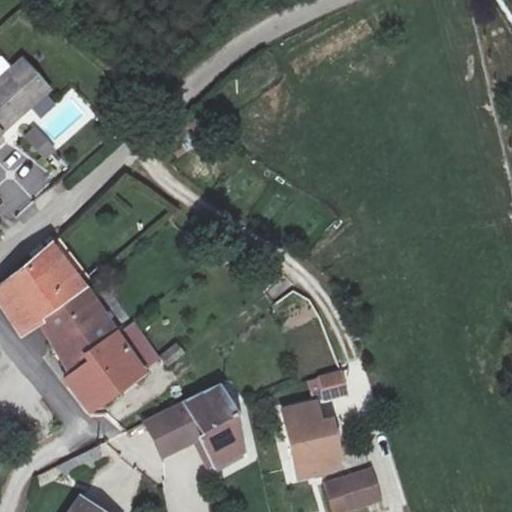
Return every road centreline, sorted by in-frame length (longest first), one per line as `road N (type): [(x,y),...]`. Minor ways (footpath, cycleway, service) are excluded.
road 1 (unclassified): [(332,0),(226,56),(0,255)]
road 2 (residential): [(0,324),(79,431),(19,474),(8,511)]
